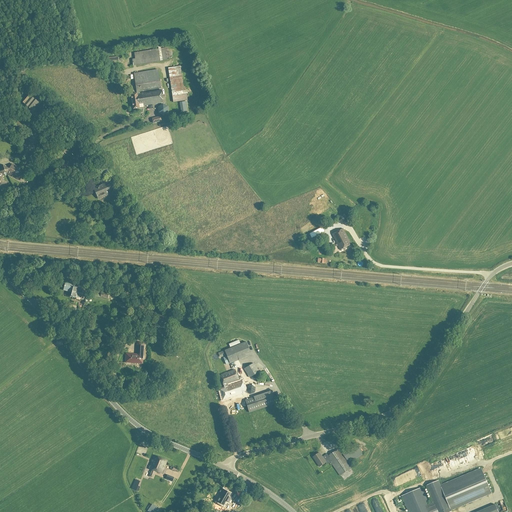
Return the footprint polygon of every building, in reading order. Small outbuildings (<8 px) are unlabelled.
[(172,58),(172,57),(171,51),(166,52),(165,48),(161,48),(160,46),(158,46),(158,49),(134,53),(135,59),(132,59),(133,65),(168,60),(170,58),(172,58)] [(180,66),(167,68),(173,102),(187,100),(185,90),(184,90),(180,66)] [(160,88),(157,70),(140,72),(134,73),(137,93),(138,93),(138,91),(140,91),(160,88)] [(162,103),(160,90),(140,93),(139,93),(138,93),(137,93),(131,94),(133,109),(139,108),(143,107),(143,105),(162,103)] [(43,111),(46,110),(46,104),(42,104),(42,100),(40,98),(38,101),(37,100),(36,101),(32,98),(29,95),(22,103),(26,106),(32,111),(37,105),(38,106),(39,113),(43,113),(43,111)] [(162,104),(158,107),(159,113),(163,115),(168,112),(168,107),(162,104)] [(0,144),(0,150),(11,147),(9,142),(0,144)] [(25,171),(12,164),(9,169),(5,167),(6,166),(4,165),(3,166),(3,165),(0,171),(0,180),(5,172),(20,180),(25,171)] [(106,187),(105,184),(94,188),(98,199),(113,193),(110,185),(106,187)] [(359,214),(355,211),(351,216),(356,219),(359,214)] [(343,214),(339,216),(338,221),(342,224),(347,222),(347,217),(343,214)] [(313,237),(328,229),(326,225),(311,233),(313,237)] [(351,245),(343,229),(332,234),(341,250),(351,245)] [(85,291),(72,287),(73,284),(65,283),(63,290),(71,292),(70,297),(76,298),(76,299),(80,300),(80,299),(83,300),(85,291)] [(251,355),(246,342),(225,350),(230,363),(251,355)] [(142,363),(143,347),(144,347),(144,343),(143,343),(138,343),(137,355),(126,354),(126,357),(125,358),(125,360),(126,361),(126,362),(127,362),(127,363),(130,363),(131,362),(142,363)] [(259,372),(254,363),(244,369),(249,378),(259,372)] [(246,392),(243,385),(246,384),(245,380),(242,381),(241,381),(227,386),(226,384),(238,380),(235,370),(220,376),(224,387),(219,389),(223,400),(246,392)] [(255,393),(255,388),(252,385),(247,387),(247,392),(251,395),(255,393)] [(275,404),(271,391),(245,400),(249,412),(275,404)] [(364,453),(356,443),(345,451),(342,446),(339,449),(349,463),(364,453)] [(351,468),(338,449),(328,456),(327,454),(322,457),(319,453),(313,457),(320,467),(326,462),(327,464),(331,462),(340,475),(351,468)] [(162,474),(167,460),(154,455),(149,469),(151,470),(149,476),(153,478),(156,471),(162,474)] [(180,467),(184,459),(178,456),(174,464),(180,467)] [(451,510),(491,493),(481,469),(441,486),(438,481),(426,486),(433,502),(429,504),(422,487),(402,496),(408,511),(449,511),(452,511),(451,510)] [(393,478),(395,485),(421,476),(419,470),(393,478)] [(221,505),(223,501),(221,500),(222,499),(226,501),(230,494),(224,490),(224,489),(221,488),(219,493),(220,493),(216,501),(214,505),(219,508),(220,507),(219,506),(220,504),(221,505)]
